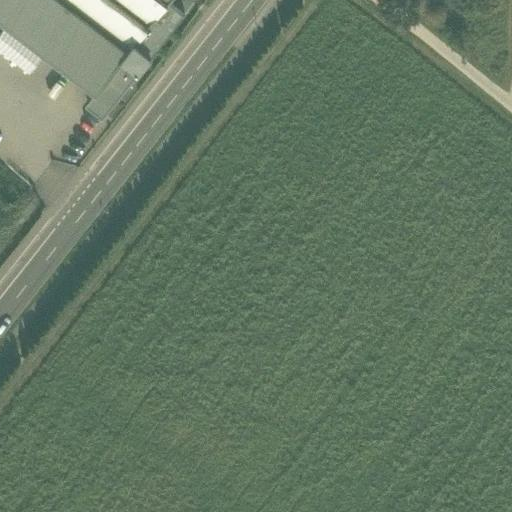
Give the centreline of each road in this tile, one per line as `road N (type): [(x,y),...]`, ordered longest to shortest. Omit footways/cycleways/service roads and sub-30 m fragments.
road 1 (tertiary): [(0,318),(251,0)]
road 2 (track): [(511,106),(379,0)]
